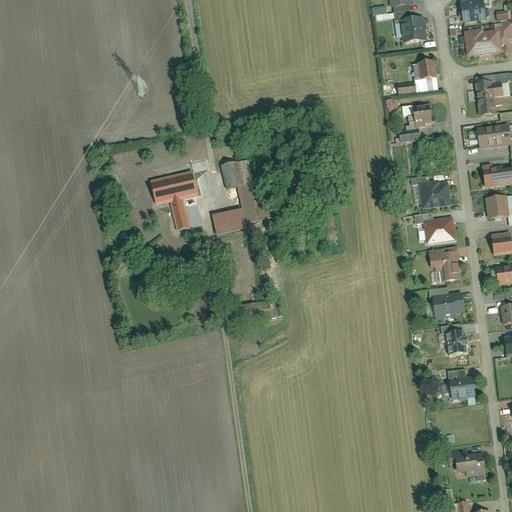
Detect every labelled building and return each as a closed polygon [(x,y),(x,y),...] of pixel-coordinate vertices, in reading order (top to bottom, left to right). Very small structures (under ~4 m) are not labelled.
[(412,0),(389,0),(391,9),(413,6),(412,0)] [(484,1),(461,4),(463,25),(487,22),(484,1)] [(373,9),(374,21),(393,20),(393,14),(386,15),(385,8),(373,9)] [(427,42),(424,19),(401,23),(404,45),(427,42)] [(485,30),(464,33),(468,60),(504,55),(502,44),(511,42),(511,25),(511,24),(495,26),(496,33),(485,34),(485,30)] [(439,91),(435,63),(413,66),(415,84),(396,86),(398,97),(439,91)] [(479,102),(494,100),(503,99),(501,83),(511,81),(511,74),(476,79),(479,102)] [(481,118),(496,116),(494,100),(479,102),(481,118)] [(418,127),(434,124),(431,106),(414,109),(418,127)] [(511,145),(508,128),(479,131),(481,149),(511,145)] [(237,164),(220,168),(226,193),(243,189),(237,164)] [(491,167),(483,168),(486,188),(511,184),(511,171),(503,173),(502,168),(492,170),(491,167)] [(193,177),(153,184),(158,209),(170,207),(178,235),(191,232),(184,203),(197,200),(193,177)] [(423,210),(453,206),(449,179),(419,183),(423,210)] [(244,225),(256,222),(248,188),(237,191),(244,225)] [(489,219),(511,217),(508,197),(487,199),(489,219)] [(241,213),(213,219),(218,241),(246,234),(241,213)] [(455,241),(452,220),(425,224),(428,245),(455,241)] [(511,236),(492,239),(494,257),(511,254),(511,236)] [(459,248),(430,251),(432,273),(441,272),(442,283),(462,281),(459,248)] [(511,262),(497,264),(499,286),(511,283),(511,262)] [(457,314),(467,312),(463,288),(450,290),(450,294),(433,296),(436,319),(458,318),(457,314)] [(281,318),(280,302),(253,304),(253,312),(258,312),(258,319),(281,318)] [(505,327),(511,325),(511,305),(502,308),(505,327)] [(442,327),(444,356),(465,355),(464,332),(458,332),(458,326),(442,327)] [(452,400),(477,397),(474,372),(468,373),(467,365),(447,368),(452,400)] [(459,484),(488,481),(484,450),(456,456),(459,484)]
